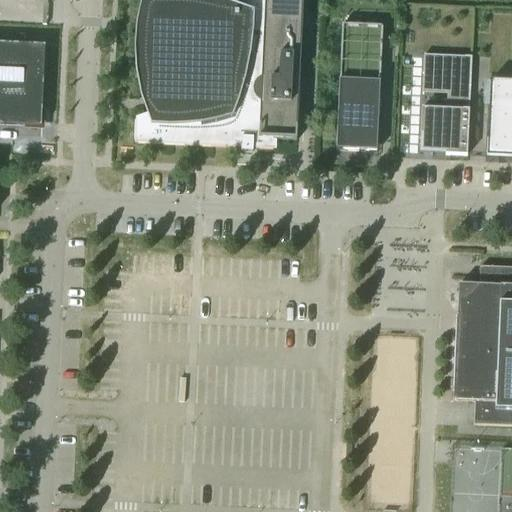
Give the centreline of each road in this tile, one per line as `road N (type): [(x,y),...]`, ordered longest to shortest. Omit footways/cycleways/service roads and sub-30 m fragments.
road 1 (unclassified): [(511,203),(412,202),(400,217),(80,205)]
road 2 (unclassified): [(80,205),(58,204),(43,511)]
road 3 (unclassified): [(80,205),(89,0)]
